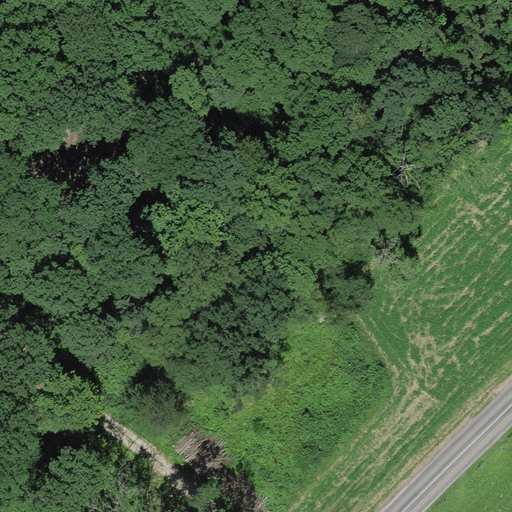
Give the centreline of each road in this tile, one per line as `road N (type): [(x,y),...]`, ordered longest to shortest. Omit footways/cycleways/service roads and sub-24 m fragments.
road 1 (track): [(0,314),(202,511)]
road 2 (secondary): [(406,511),(511,404)]
